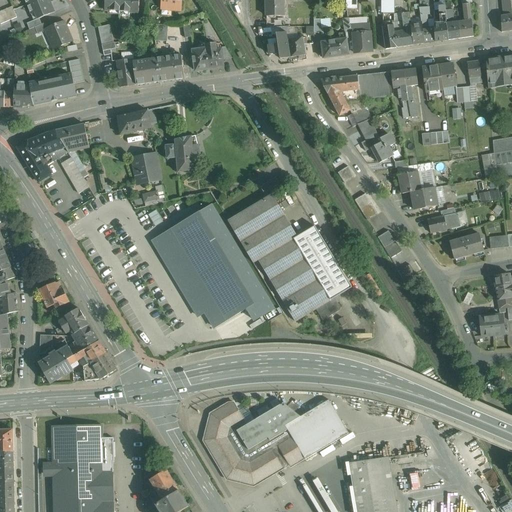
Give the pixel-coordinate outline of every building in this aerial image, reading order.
[(38,0),(27,5),(34,21),(40,19),(55,12),(49,0),(38,0)] [(139,0),(105,0),(105,10),(139,13),(139,0)] [(163,0),(162,9),(181,11),(182,0),(163,0)] [(266,0),(266,16),(284,16),(283,0),(266,0)] [(357,0),(345,0),(346,8),(357,9),(357,0)] [(382,0),(383,13),(394,13),(394,7),(393,0),(382,0)] [(510,0),(503,0),(505,16),(501,16),(502,32),(511,31),(511,14),(511,1),(510,0)] [(446,6),(439,7),(440,22),(435,23),(435,27),(435,42),(448,40),(447,24),(446,11),(446,8),(446,6)] [(13,7),(7,9),(12,20),(17,18),(13,8),(13,7)] [(429,8),(420,8),(420,9),(421,16),(428,15),(430,15),(429,8)] [(470,8),(464,9),(465,21),(459,22),(461,38),(473,37),(470,8)] [(7,9),(2,11),(6,22),(12,20),(7,9)] [(417,9),(409,9),(409,13),(410,20),(418,19),(417,9)] [(451,10),(446,11),(447,24),(448,40),(461,38),(459,22),(450,24),(452,19),(452,10),(451,10)] [(400,22),(392,23),(396,48),(414,45),(411,25),(410,20),(409,13),(402,14),(404,28),(406,27),(406,31),(402,32),(400,22)] [(429,28),(428,15),(421,16),(422,23),(425,44),(435,42),(435,27),(429,28)] [(349,18),(343,19),(344,31),(351,30),(350,25),(349,18)] [(34,21),(27,24),(30,30),(35,27),(42,24),(40,19),(34,21)] [(323,33),(322,20),(314,20),(314,33),(323,33)] [(64,21),(57,24),(56,24),(54,25),(54,26),(48,28),(44,30),(44,31),(53,50),(73,41),(72,41),(64,22),(65,22),(64,21)] [(392,22),(383,24),(383,28),(386,49),(396,48),(392,23),(392,22)] [(42,24),(35,27),(37,34),(44,31),(44,30),(48,28),(46,23),(42,24)] [(422,23),(411,25),(414,45),(425,44),(422,23)] [(367,24),(350,25),(351,30),(353,29),(353,34),(370,32),(370,25),(367,24)] [(110,25),(98,28),(102,45),(114,43),(110,25)] [(168,26),(156,25),(155,41),(167,42),(168,26)] [(189,26),(184,27),(185,38),(192,37),(190,26),(189,26)] [(267,27),(258,28),(259,36),(272,34),(271,27),(267,28),(267,27)] [(302,31),(295,32),(297,39),(288,40),(290,58),(298,56),(299,59),(304,58),(304,56),(306,55),(302,31)] [(370,32),(353,34),(355,53),(372,52),(370,32)] [(283,33),(277,34),(278,44),(268,46),(270,55),(280,53),(280,59),(290,58),(288,40),(287,33),(283,33)] [(339,37),(324,40),(324,42),(321,43),(324,59),(349,55),(346,33),(339,34),(339,37)] [(114,43),(102,45),(103,51),(111,49),(116,48),(115,43),(114,43)] [(216,50),(216,44),(206,46),(207,48),(210,69),(212,69),(214,71),(217,70),(219,68),(224,67),(223,60),(221,50),(216,50)] [(232,58),(226,47),(220,48),(221,50),(223,60),(232,58)] [(207,48),(192,50),(194,63),(195,63),(196,71),(197,71),(198,72),(203,72),(203,70),(210,69),(207,48)] [(157,58),(160,82),(185,79),(182,55),(157,58)] [(511,56),(486,61),(488,89),(511,85),(511,56)] [(160,82),(157,58),(133,62),(136,85),(160,82)] [(133,60),(117,61),(120,87),(136,85),(133,62),(133,60)] [(480,62),(467,63),(470,85),(479,84),(479,77),(482,77),(480,62)] [(453,64),(440,66),(443,88),(457,86),(453,64)] [(440,66),(423,69),(426,92),(444,90),(443,88),(440,66)] [(416,69),(404,71),(406,87),(408,103),(409,106),(414,105),(411,86),(418,85),(416,69)] [(404,71),(392,72),(394,89),(401,88),(403,102),(406,101),(406,103),(408,103),(406,87),(404,71)] [(389,72),(358,77),(359,90),(361,90),(365,99),(392,96),(389,72)] [(61,79),(40,83),(40,81),(30,84),(30,86),(34,105),(76,96),(74,84),(72,79),(72,75),(61,77),(61,79)] [(358,77),(341,78),(345,96),(359,90),(358,77)] [(327,95),(329,94),(332,102),(345,96),(341,78),(321,81),(327,95)] [(9,80),(8,92),(5,92),(4,107),(14,108),(14,93),(14,86),(15,86),(14,80),(9,80)] [(30,86),(25,86),(25,85),(18,85),(18,86),(15,86),(14,86),(14,93),(14,108),(23,108),(23,107),(28,107),(28,105),(34,105),(30,86)] [(470,87),(463,88),(464,103),(472,102),(470,87)] [(345,96),(332,102),(339,116),(351,111),(352,114),(367,107),(365,99),(361,90),(359,90),(345,96)] [(408,103),(406,103),(406,101),(403,102),(404,108),(402,109),(404,119),(411,117),(409,106),(408,103)] [(414,105),(409,106),(411,117),(417,116),(415,105),(414,105)] [(367,107),(352,114),(358,125),(372,119),(367,107)] [(148,111),(118,117),(121,135),(151,128),(148,111)] [(372,119),(358,125),(366,140),(378,134),(372,119)] [(85,124),(56,131),(69,153),(69,154),(90,149),(85,124)] [(50,132),(28,141),(18,148),(39,183),(53,174),(48,166),(59,159),(69,153),(56,131),(50,132)] [(430,133),(422,134),(423,146),(431,145),(430,133)] [(397,150),(388,134),(380,139),(378,134),(366,140),(361,143),(365,151),(372,148),(380,163),(392,156),(391,153),(397,150)] [(177,158),(178,173),(194,169),(193,158),(201,156),(196,136),(176,140),(176,146),(174,146),(174,145),(166,146),(167,159),(175,158),(174,158),(177,158)] [(511,137),(493,141),(494,153),(511,150),(511,137)] [(511,150),(494,153),(496,165),(511,162),(511,150)] [(69,154),(69,153),(59,159),(79,194),(89,188),(69,154)] [(156,154),(132,158),(137,185),(162,180),(156,154)] [(407,160),(394,162),(395,169),(407,167),(409,167),(407,160)] [(409,167),(407,167),(409,173),(417,172),(417,173),(434,170),(433,164),(409,167)] [(355,177),(348,166),(343,170),(350,180),(355,177)] [(350,180),(343,170),(338,173),(344,183),(350,180)] [(409,173),(399,175),(402,194),(411,192),(420,191),(417,173),(417,172),(409,173)] [(276,178),(261,187),(267,197),(282,188),(276,178)] [(420,191),(411,192),(415,210),(438,206),(434,188),(420,191)] [(482,202),(501,197),(498,189),(480,194),(482,202)] [(157,192),(143,195),(145,203),(159,199),(157,192)] [(372,204),(365,194),(360,197),(366,207),(372,204)] [(272,195),(228,221),(254,263),(258,260),(296,322),(317,309),(331,301),(352,288),(315,226),(297,237),(272,195)] [(366,207),(360,197),(355,200),(361,211),(366,207)] [(378,214),(372,204),(366,207),(373,217),(378,214)] [(274,309),(212,205),(159,238),(154,241),(199,317),(206,313),(215,328),(248,309),(255,321),(274,309)] [(373,217),(366,207),(361,211),(367,221),(373,217)] [(455,209),(441,212),(442,217),(456,214),(455,209)] [(156,227),(163,223),(157,210),(149,215),(156,227)] [(442,217),(428,220),(431,234),(449,229),(449,226),(460,224),(457,214),(456,214),(442,217)] [(395,241),(389,231),(383,234),(390,245),(395,241)] [(479,233),(449,242),(454,260),(484,251),(479,233)] [(390,245),(383,234),(378,238),(384,248),(390,245)] [(508,235),(490,237),(491,249),(509,247),(508,235)] [(402,252),(395,241),(390,245),(396,255),(402,252)] [(396,255),(390,245),(384,248),(391,258),(396,255)] [(7,259),(0,261),(0,272),(11,268),(7,259)] [(410,265),(404,268),(411,278),(416,275),(410,265)] [(11,268),(0,272),(0,282),(7,281),(15,278),(11,268)] [(404,268),(399,271),(405,282),(411,278),(404,268)] [(509,274),(494,276),(495,287),(511,284),(511,276),(510,277),(509,274)] [(0,282),(0,297),(0,298),(10,295),(7,281),(0,282)] [(54,282),(47,285),(48,287),(40,291),(48,308),(55,304),(57,308),(68,303),(65,294),(65,293),(64,290),(62,289),(59,283),(57,284),(56,284),(55,284),(54,282)] [(511,284),(495,287),(497,300),(498,300),(511,297),(511,284)] [(10,295),(0,298),(1,301),(2,315),(8,314),(18,311),(16,294),(10,295)] [(511,297),(498,300),(499,309),(505,308),(507,308),(511,307),(511,297)] [(331,301),(317,309),(323,320),(340,310),(340,308),(337,303),(335,303),(333,304),(331,301)] [(74,311),(73,313),(59,321),(66,334),(72,330),(75,334),(89,326),(79,309),(78,310),(76,309),(74,311)] [(2,315),(0,316),(0,355),(1,355),(0,350),(11,349),(8,314),(2,315)] [(502,315),(491,316),(493,335),(504,334),(502,315)] [(491,316),(480,317),(482,336),(493,335),(491,316)] [(75,334),(72,335),(79,347),(72,351),(71,351),(74,356),(99,342),(89,326),(75,334)] [(53,336),(41,335),(40,355),(52,347),(53,336)] [(99,342),(74,356),(77,362),(87,356),(92,363),(106,354),(99,342)] [(69,347),(57,354),(56,352),(50,355),(52,357),(39,364),(50,383),(73,369),(68,360),(74,356),(71,351),(72,351),(69,347)] [(106,354),(92,363),(93,365),(102,380),(114,372),(115,369),(106,354)] [(74,356),(68,360),(73,369),(79,365),(85,368),(89,365),(92,363),(87,356),(77,362),(74,356)] [(102,380),(93,365),(90,367),(91,369),(92,381),(102,380)] [(301,417),(286,426),(288,430),(304,458),(305,459),(348,433),(329,400),(301,417)] [(221,466),(248,450),(237,431),(247,425),(234,402),(212,415),(206,440),(221,466)] [(284,403),(257,419),(268,439),(270,441),(288,430),(286,426),(301,417),(284,403)] [(247,425),(237,431),(248,450),(268,439),(257,419),(247,425)] [(54,511),(115,511),(113,439),(103,439),(102,425),(52,426),(53,463),(53,475),(54,511)] [(13,430),(0,430),(0,452),(13,452),(13,430)] [(248,450),(221,466),(228,477),(253,484),(288,463),(290,466),(304,458),(288,430),(270,441),(268,439),(248,450)] [(13,452),(0,452),(0,464),(14,464),(14,463),(14,452),(13,452)] [(391,511),(383,458),(349,463),(357,511),(391,511)] [(53,475),(53,463),(44,463),(44,475),(53,475)] [(157,463),(145,471),(145,479),(161,469),(157,463)] [(14,464),(0,464),(0,474),(14,474),(14,464)] [(167,470),(151,480),(163,501),(179,491),(167,470)] [(14,474),(0,474),(0,484),(14,484),(14,474)] [(341,511),(321,477),(315,481),(333,511),(341,511)] [(305,486),(317,511),(325,511),(312,483),(305,486)] [(14,484),(0,484),(0,494),(14,494),(14,484)] [(163,501),(156,505),(160,511),(180,511),(189,507),(188,506),(179,491),(163,501)] [(14,494),(0,494),(0,504),(15,504),(14,494)]
